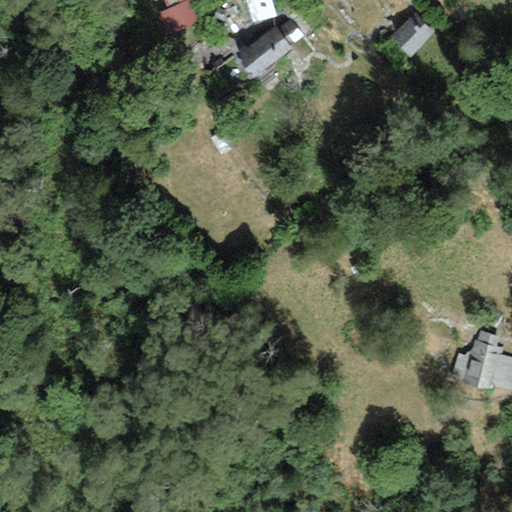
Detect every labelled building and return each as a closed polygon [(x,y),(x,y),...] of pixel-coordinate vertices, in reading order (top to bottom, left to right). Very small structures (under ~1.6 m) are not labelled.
[(209,0),(179,0),(180,3),(159,12),(168,35),(216,15),(209,0)] [(270,0),(245,0),(253,22),(276,15),(270,0)] [(434,32),(416,12),(390,38),(409,57),(434,32)] [(278,24),(237,53),(254,76),(292,48),(290,45),(303,36),(291,20),(281,27),(278,24)] [(471,356),(457,354),(451,380),(486,389),(487,385),(511,390),(511,357),(501,355),(503,350),(494,348),(497,337),(479,331),(477,341),(474,340),(471,356)]
